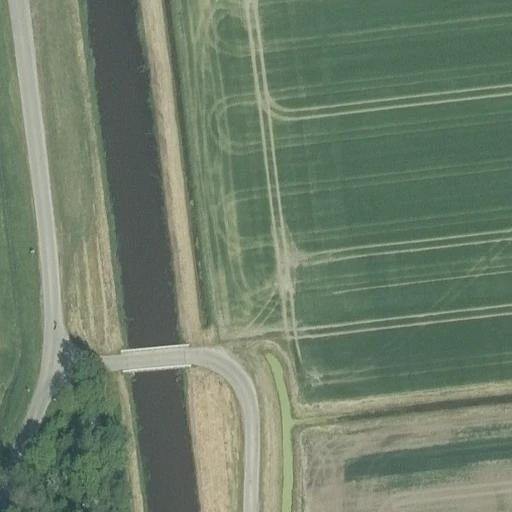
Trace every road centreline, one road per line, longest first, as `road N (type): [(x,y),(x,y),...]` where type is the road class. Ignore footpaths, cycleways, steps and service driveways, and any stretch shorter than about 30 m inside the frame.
road 1 (unclassified): [(44,374),(44,247),(13,0)]
road 2 (unclassified): [(247,511),(242,397),(210,364),(188,361)]
road 3 (unclassified): [(44,374),(188,361)]
road 4 (unclassified): [(0,499),(44,374)]
